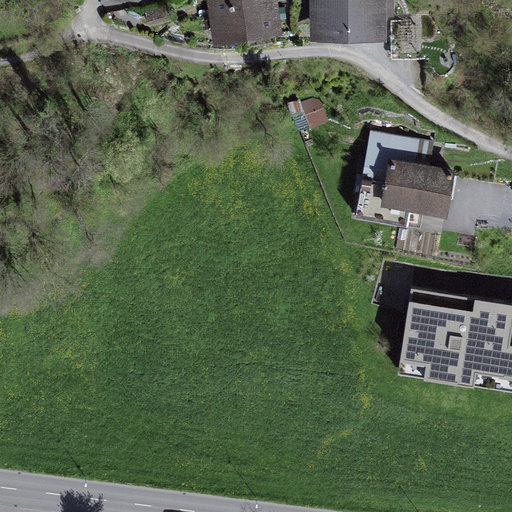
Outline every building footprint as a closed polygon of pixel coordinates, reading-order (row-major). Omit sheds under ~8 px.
[(277,0),(207,0),(214,50),(283,38),(277,0)] [(386,0),(310,0),(311,44),(387,43),(386,0)] [(425,20),(391,21),(391,59),(426,61),(425,20)] [(390,161),(429,166),(433,142),(370,131),(362,179),(386,182),(390,161)] [(386,182),(362,179),(355,220),(405,229),(408,214),(448,220),(457,172),(429,166),(390,161),(386,182)] [(511,304),(411,290),(398,378),(511,394),(511,304)]
